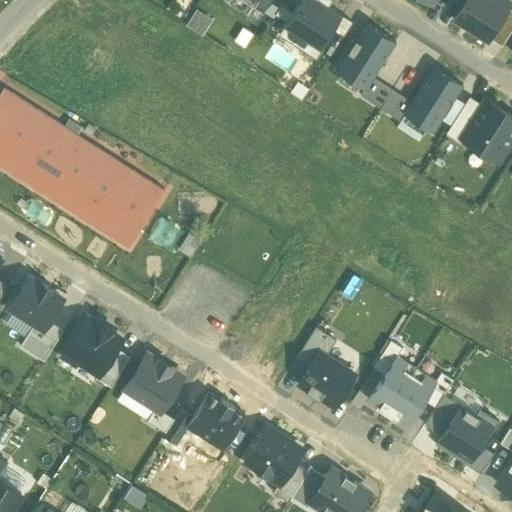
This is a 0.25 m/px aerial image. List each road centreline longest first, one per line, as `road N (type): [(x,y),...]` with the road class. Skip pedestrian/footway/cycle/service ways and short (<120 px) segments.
road 1 (residential): [(0,225),(387,469),(395,494),(384,511)]
road 2 (residential): [(376,0),(511,86)]
road 3 (unknown): [(395,494),(424,457),(502,511)]
